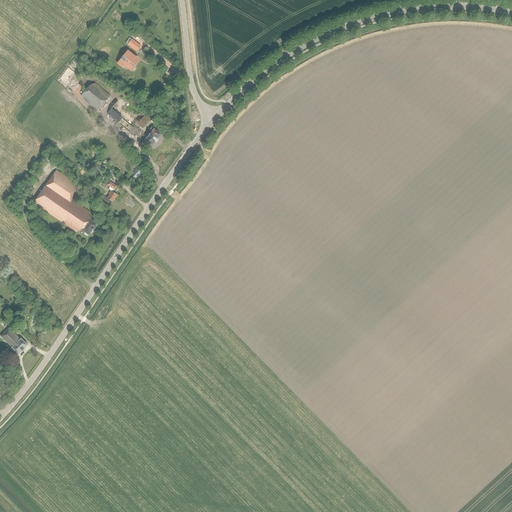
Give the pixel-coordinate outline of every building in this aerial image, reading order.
[(130,70),(138,60),(128,52),(120,62),(130,70)] [(97,111),(110,96),(95,83),(89,86),(81,96),(87,103),(97,111)] [(151,146),(160,135),(154,129),(155,124),(122,96),(107,114),(117,122),(115,125),(119,128),(121,126),(135,137),(136,136),(144,142),(145,140),(151,146)] [(98,165),(94,169),(99,174),(103,170),(98,165)] [(141,173),(137,169),(131,174),(136,178),(141,173)] [(93,229),(97,225),(90,220),(91,218),(90,218),(88,214),(90,212),(72,200),(80,188),(77,185),(56,171),(33,203),(76,233),(78,230),(80,231),(81,229),(85,232),(84,233),(84,234),(85,235),(86,236),(87,236),(89,236),(90,233),(92,233),(93,231),(93,229)] [(107,185),(110,187),(108,189),(111,191),(109,194),(109,195),(107,198),(113,202),(118,195),(113,192),(114,190),(115,190),(117,186),(110,182),(109,182),(107,185)] [(17,355),(26,346),(20,339),(19,340),(8,329),(0,337),(12,350),(10,352),(13,354),(15,353),(17,355)]
